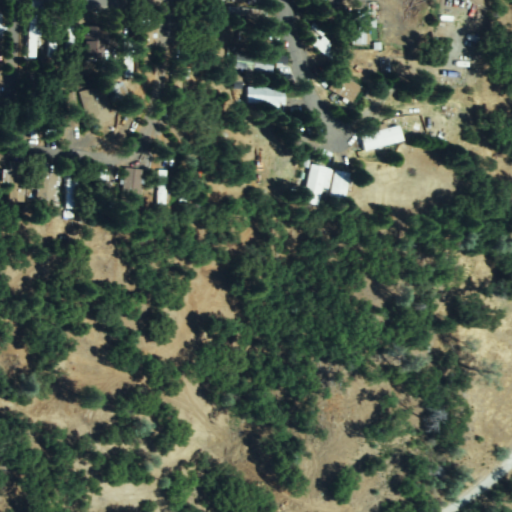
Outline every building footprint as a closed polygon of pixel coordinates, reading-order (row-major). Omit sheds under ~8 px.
[(384,41),(384,23),(377,23),(377,17),(382,17),(381,5),(399,4),(399,17),(407,17),(407,40),(384,41)] [(231,8),(264,11),(263,20),(230,17),(231,8)] [(354,26),(350,25),(347,38),(343,37),(351,12),(372,19),(364,46),(349,42),(354,26)] [(54,59),(47,58),(51,20),(57,21),(54,59)] [(25,55),(31,24),(40,26),(34,57),(25,55)] [(89,25),(107,30),(99,59),(81,54),(89,25)] [(73,30),(70,62),(65,61),(67,29),(73,30)] [(144,30),(151,30),(150,66),(142,66),(144,30)] [(325,49),(342,59),(339,63),(308,45),(313,37),(327,45),(325,49)] [(130,77),(124,77),(125,71),(116,70),(115,81),(109,80),(110,66),(123,68),(126,42),(134,43),(130,77)] [(245,80),(246,69),(236,68),(237,55),(273,59),(271,73),(254,71),(253,81),(245,80)] [(185,67),(178,100),(188,102),(187,107),(168,103),(175,65),(185,67)] [(328,89),(338,74),(359,88),(349,103),(328,89)] [(120,82),(126,97),(111,102),(106,86),(120,82)] [(279,112),(247,105),(250,85),(283,91),(279,112)] [(110,121),(88,126),(80,94),(101,88),(110,121)] [(46,124),(47,90),(55,91),(54,124),(46,124)] [(65,95),(75,95),(75,127),(65,127),(65,95)] [(28,138),(26,97),(34,97),(36,137),(28,138)] [(380,129),(398,126),(400,142),(363,149),(360,136),(381,133),(380,129)] [(5,173),(8,174),(14,159),(26,163),(20,180),(26,183),(32,168),(57,177),(49,199),(25,190),(20,202),(7,197),(12,184),(2,181),(5,173)] [(298,201),(313,166),(329,172),(314,208),(298,201)] [(82,204),(82,196),(88,196),(90,208),(68,211),(63,169),(76,167),(80,204),(82,204)] [(95,207),(98,171),(104,172),(101,208),(95,207)] [(342,201),(328,197),(335,172),(349,177),(342,201)] [(156,212),(160,174),(165,175),(162,212),(156,212)]
